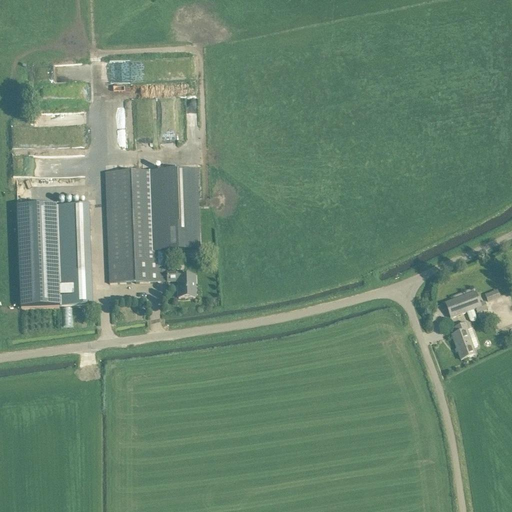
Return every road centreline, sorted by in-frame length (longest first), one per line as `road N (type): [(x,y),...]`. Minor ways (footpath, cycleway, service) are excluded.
road 1 (unclassified): [(0,361),(257,325),(333,310),(401,284)]
road 2 (unclassified): [(401,284),(443,379),(466,511)]
road 3 (unclassified): [(401,284),(511,234)]
